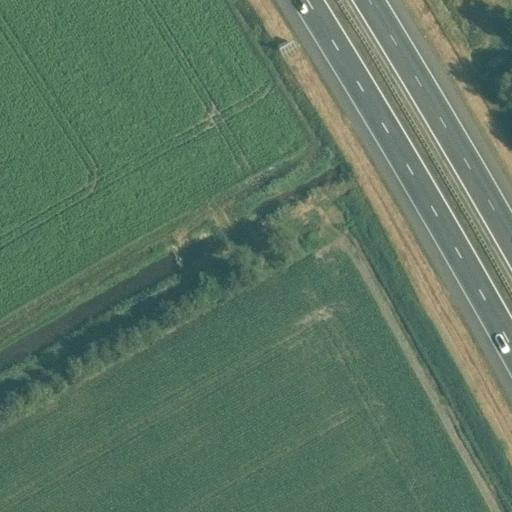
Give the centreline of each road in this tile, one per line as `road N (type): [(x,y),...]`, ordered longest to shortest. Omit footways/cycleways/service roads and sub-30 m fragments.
road 1 (motorway): [(303,0),(511,347)]
road 2 (motorway): [(511,246),(365,0)]
